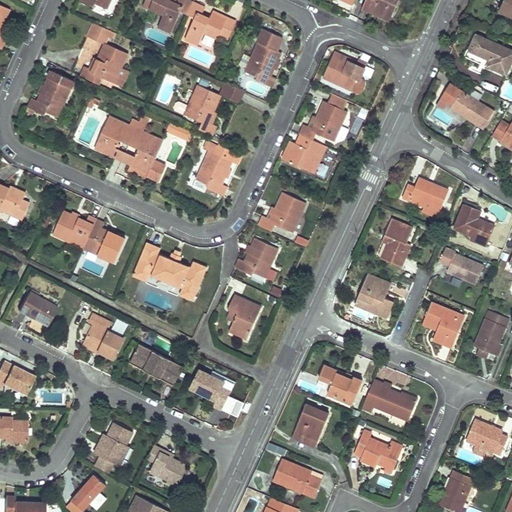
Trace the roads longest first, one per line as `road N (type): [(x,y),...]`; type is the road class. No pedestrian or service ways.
road 1 (residential): [(315,36),(236,217),(197,231),(11,142),(4,119),(53,0)]
road 2 (tertiary): [(306,314),(392,128)]
road 3 (residential): [(93,377),(239,459)]
road 4 (residential): [(0,474),(27,482),(55,476),(93,377)]
road 5 (tertiary): [(239,459),(306,314)]
road 6 (residential): [(461,380),(407,511)]
road 7 (residential): [(392,128),(511,196)]
